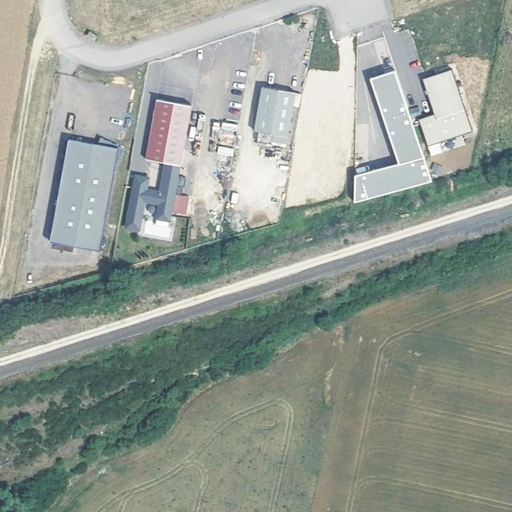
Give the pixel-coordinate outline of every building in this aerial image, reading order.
[(89,30),(86,35),(94,40),(97,35),(89,30)] [(395,165),(350,176),(357,202),(428,184),(398,70),(372,77),(395,165)] [(453,70),(423,79),(433,115),(419,119),(426,145),(471,132),(453,70)] [(260,85),(251,129),(286,135),(294,91),(260,85)] [(156,98),(144,159),(163,162),(158,190),(146,187),(148,176),(135,174),(125,227),(138,229),(143,201),(159,203),(156,218),(169,221),(191,105),(156,98)] [(271,142),(272,134),(258,133),(258,141),(271,142)] [(93,155),(116,165),(125,146),(101,135),(99,142),(93,155)] [(53,240),(102,248),(116,165),(93,155),(99,142),(70,137),(53,240)] [(430,156),(442,152),(439,142),(427,146),(430,156)] [(218,146),(217,154),(233,156),(234,148),(218,146)]
